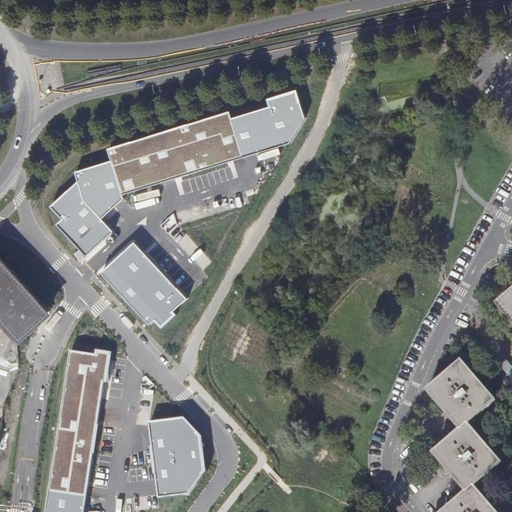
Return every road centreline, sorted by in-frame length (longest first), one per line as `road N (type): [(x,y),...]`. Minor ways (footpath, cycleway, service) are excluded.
road 1 (unclassified): [(172,382),(187,370),(196,337),(313,143),(340,71),(338,37)]
road 2 (primary): [(384,0),(138,51),(41,48),(4,38)]
road 3 (primary): [(24,127),(73,92),(338,37)]
road 4 (residential): [(491,247),(436,337),(388,449),(390,479),(414,511)]
road 5 (unclassified): [(18,507),(46,351),(84,290)]
road 6 (primary): [(338,37),(506,0)]
road 7 (unclassified): [(198,511),(235,464),(235,447),(172,382)]
road 8 (unclassified): [(84,290),(172,382)]
